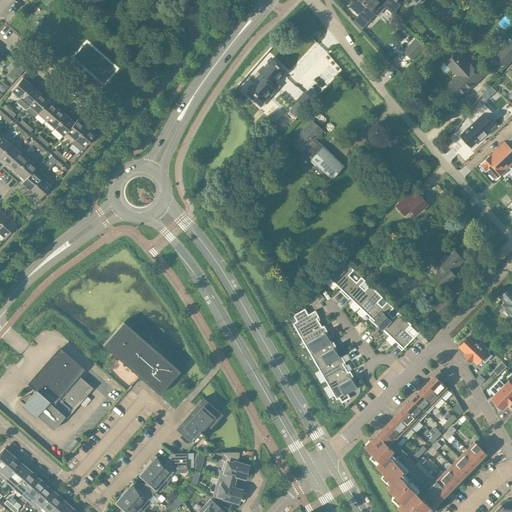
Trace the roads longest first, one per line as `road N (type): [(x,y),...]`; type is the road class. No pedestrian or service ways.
road 1 (unclassified): [(511,239),(311,0)]
road 2 (secondary): [(328,458),(220,268),(164,200)]
road 3 (secondary): [(148,217),(198,277),(310,474)]
road 4 (residential): [(404,376),(444,336),(511,455)]
road 5 (residential): [(170,422),(142,399),(71,481)]
